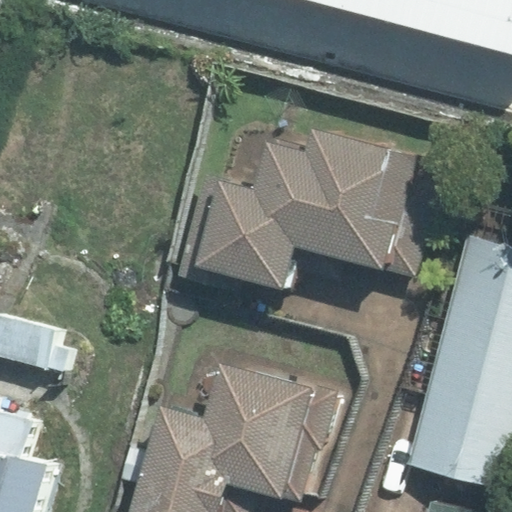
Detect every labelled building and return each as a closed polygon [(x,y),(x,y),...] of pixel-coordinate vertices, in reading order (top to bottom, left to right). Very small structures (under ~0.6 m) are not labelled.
[(511,0),(367,0),(511,40),(511,0)] [(442,260),(468,134),(355,111),(350,137),(305,128),(294,177),(228,164),(207,269),(231,274),(235,257),(331,277),(339,239),(442,260)] [(511,223),(492,219),(433,458),(511,477),(511,223)] [(18,306),(6,353),(69,369),(80,322),(18,306)] [(338,493),(368,372),(264,347),(250,404),(196,391),(166,511),(266,511),(274,478),(338,493)] [(59,407),(0,394),(0,511),(76,511),(93,437),(55,429),(59,407)] [(489,511),(491,502),(443,494),(439,511),(489,511)]
